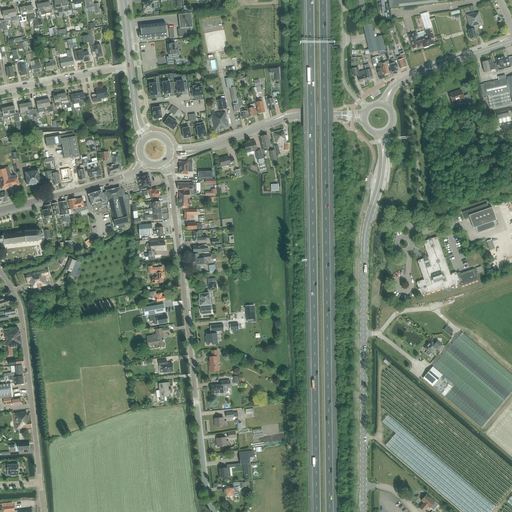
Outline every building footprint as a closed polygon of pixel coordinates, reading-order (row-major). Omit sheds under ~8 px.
[(59,15),(63,15),(62,7),(60,0),(54,1),(55,5),(54,5),(55,14),(58,13),(59,15)] [(60,0),(62,7),(63,12),(68,11),(72,11),(71,6),(68,6),(67,0),(60,0)] [(74,5),(81,4),(80,0),(73,0),(74,4),(71,4),(72,10),(75,9),(74,5)] [(84,0),(85,1),(84,1),(86,8),(87,9),(88,9),(91,9),(90,8),(91,8),(95,7),(94,4),(93,5),(93,3),(92,0),(84,0)] [(153,2),(158,2),(157,0),(149,0),(150,2),(143,3),(144,12),(154,11),(153,2)] [(354,0),(356,13),(364,12),(364,6),(361,6),(361,3),(362,3),(361,0),(354,0)] [(388,0),(389,8),(447,1),(446,0),(388,0)] [(49,2),(43,3),(45,11),(45,13),(47,13),(50,12),(51,15),(54,14),(53,9),(51,9),(49,2)] [(45,13),(45,11),(43,3),(37,5),(38,11),(36,11),(37,18),(41,17),(41,15),(46,14),(45,13)] [(21,15),(19,16),(20,22),(23,22),(25,22),(25,21),(26,21),(26,20),(26,17),(25,14),(27,14),(26,7),(25,7),(24,6),(24,7),(23,7),(22,7),(20,8),(21,15)] [(32,6),(26,7),(27,14),(29,14),(31,21),(34,21),(35,26),(38,25),(37,19),(35,19),(34,12),(32,6)] [(7,30),(6,25),(8,23),(7,23),(8,21),(11,21),(10,17),(9,10),(2,12),(4,19),(4,21),(5,23),(2,23),(3,29),(4,31),(7,30)] [(474,27),(482,25),(479,13),(475,14),(475,13),(466,15),(470,28),(470,27),(470,29),(468,30),(470,39),(476,37),(474,28),(474,27)] [(186,28),(193,28),(191,14),(178,15),(180,29),(179,29),(178,31),(178,37),(187,36),(186,28)] [(167,36),(165,23),(143,25),(143,26),(139,26),(139,30),(139,33),(139,39),(167,36)] [(370,53),(385,49),(382,36),(376,37),(375,36),(374,36),(371,24),(363,26),(370,53)] [(416,33),(409,35),(413,49),(420,46),(420,45),(422,45),(423,48),(429,46),(429,45),(434,44),(432,39),(434,39),(432,33),(431,33),(429,29),(425,31),(426,33),(425,33),(424,31),(417,33),(418,36),(417,37),(416,33)] [(69,49),(73,48),(72,46),(73,46),(71,39),(67,40),(64,41),(65,42),(67,42),(69,49)] [(174,40),(167,41),(169,57),(166,57),(167,62),(173,61),(173,57),(178,56),(178,50),(175,50),(174,40)] [(97,58),(103,56),(100,45),(91,47),(92,52),(95,52),(97,58)] [(66,51),(68,59),(60,60),(61,68),(74,65),(71,50),(66,51)] [(83,50),(74,52),(76,61),(79,60),(79,61),(83,60),(85,60),(85,62),(90,61),(89,55),(88,52),(84,53),(83,50)] [(400,56),(397,58),(400,69),(401,68),(401,69),(404,68),(403,67),(406,66),(404,60),(406,59),(403,51),(399,52),(400,56)] [(20,64),(18,56),(14,57),(15,65),(18,64),(20,76),(27,74),(25,66),(25,63),(21,64),(20,64)] [(501,68),(507,66),(506,63),(504,56),(495,59),(496,63),(497,65),(500,65),(501,68)] [(397,68),(398,68),(396,63),(396,64),(395,60),(394,61),(394,58),(391,59),(391,62),(392,64),(389,65),(392,72),(397,70),(397,68)] [(35,61),(30,62),(31,67),(32,73),(41,71),(40,65),(40,63),(39,63),(39,59),(34,60),(35,61)] [(46,71),(56,69),(55,63),(53,63),(53,59),(49,60),(50,63),(45,64),(46,71)] [(491,70),(494,70),(492,60),(487,61),(482,62),(484,72),(491,71),(491,70)] [(390,66),(389,65),(388,61),(382,62),(382,63),(383,67),(382,68),(384,75),(389,73),(387,67),(390,66)] [(385,78),(384,75),(382,68),(383,67),(382,63),(377,64),(378,68),(377,69),(380,79),(385,78)] [(365,70),(368,80),(373,79),(370,69),(368,69),(367,65),(364,65),(365,70)] [(8,78),(14,77),(12,67),(6,68),(8,78)] [(279,68),(269,69),(270,73),(275,73),(276,81),(280,80),(279,68)] [(365,70),(359,72),(358,68),(352,70),(354,77),(357,76),(357,78),(358,77),(359,82),(368,80),(365,70)] [(480,84),(483,96),(488,95),(490,108),(511,104),(509,94),(511,94),(511,100),(511,76),(507,77),(507,80),(506,80),(504,73),(491,76),(493,82),(480,84)] [(238,103),(235,87),(234,87),(232,77),(226,79),(227,88),(230,88),(233,104),(234,112),(239,111),(238,103)] [(184,89),(187,89),(187,83),(183,83),(183,81),(176,82),(178,93),(184,92),(184,89)] [(174,82),(169,83),(169,82),(163,82),(164,94),(171,93),(170,90),(175,90),(174,82)] [(149,84),(150,88),(150,89),(150,91),(150,92),(151,96),(154,95),(155,95),(157,95),(157,93),(160,92),(159,83),(149,84)] [(193,95),(193,96),(195,96),(195,99),(202,98),(202,95),(203,95),(202,87),(197,88),(197,85),(191,86),(192,93),(193,95)] [(107,92),(107,91),(106,89),(95,90),(96,94),(92,95),(93,103),(102,101),(101,99),(109,98),(107,92)] [(464,103),(470,101),(468,95),(463,96),(461,90),(449,94),(452,104),(463,100),(464,103)] [(66,93),(60,94),(62,104),(66,103),(67,108),(68,108),(71,108),(71,107),(69,99),(67,99),(66,95),(66,93)] [(55,103),(52,103),(53,104),(54,111),(54,115),(58,114),(56,107),(59,107),(59,105),(62,104),(60,94),(53,96),(54,98),(55,103)] [(83,102),(85,102),(83,94),(80,94),(72,95),(74,108),(80,107),(80,106),(84,105),(83,102)] [(268,110),(275,109),(273,98),(269,99),(268,96),(265,97),(268,110)] [(49,99),(43,100),(45,112),(49,111),(49,112),(54,111),(53,104),(50,105),(49,99)] [(219,111),(227,109),(225,99),(217,100),(219,111)] [(258,113),(265,112),(262,99),(259,99),(260,102),(256,102),(258,113)] [(36,109),(35,109),(36,113),(37,113),(45,112),(43,100),(36,102),(38,109),(36,109)] [(32,103),(25,104),(27,111),(28,115),(33,114),(34,118),(37,117),(36,113),(35,109),(33,110),(32,103)] [(14,106),(8,107),(10,115),(10,117),(14,116),(15,122),(17,128),(20,127),(21,127),(20,121),(19,117),(18,113),(16,113),(14,106)] [(8,107),(2,108),(3,116),(2,116),(3,119),(10,117),(10,115),(8,107)] [(153,115),(154,119),(155,119),(155,120),(159,119),(159,118),(162,118),(160,107),(152,108),(153,112),(153,113),(153,115)] [(243,119),(249,118),(247,108),(241,110),(243,119)] [(224,128),(228,128),(225,113),(221,113),(215,114),(214,111),(212,112),(212,114),(212,115),(215,130),(220,129),(221,130),(223,130),(224,128)] [(499,124),(511,121),(509,113),(497,116),(499,124)] [(164,124),(173,130),(177,124),(168,118),(164,124)] [(206,136),(204,125),(197,127),(199,138),(204,137),(206,136)] [(182,129),(184,139),(185,139),(185,138),(188,138),(190,137),(191,137),(189,127),(182,129)] [(275,144),(287,140),(283,129),(272,133),(275,144)] [(74,134),(60,136),(45,139),(46,147),(62,144),(64,159),(79,157),(75,137),(74,137),(74,134)] [(263,148),(264,151),(268,151),(267,148),(270,147),(268,135),(260,137),(263,148)] [(251,142),(251,143),(244,145),(246,152),(255,150),(257,160),(263,158),(260,149),(257,150),(255,141),(251,142)] [(114,164),(107,166),(108,168),(107,168),(108,169),(109,175),(113,174),(114,174),(122,172),(122,171),(122,170),(121,168),(119,164),(120,164),(118,154),(116,154),(113,155),(112,155),(114,164)] [(83,165),(87,166),(90,179),(101,176),(96,158),(91,159),(92,162),(89,163),(87,156),(82,158),(83,165)] [(229,167),(235,166),(233,158),(229,159),(228,156),(225,157),(224,157),(218,158),(221,168),(229,166),(229,167)] [(179,162),(179,174),(187,174),(188,174),(188,171),(191,171),(192,160),(188,159),(188,162),(180,161),(179,161),(179,162)] [(64,163),(58,165),(58,169),(60,169),(62,181),(71,179),(69,167),(65,168),(64,163)] [(0,179),(2,189),(19,185),(17,178),(16,178),(16,176),(12,177),(11,175),(10,175),(8,167),(0,169),(0,179)] [(212,170),(198,170),(198,179),(212,179),(212,170)] [(42,183),(43,182),(42,178),(42,177),(39,178),(38,171),(25,173),(27,186),(40,184),(40,183),(42,183)] [(53,185),(60,184),(58,173),(52,174),(51,171),(45,172),(47,182),(51,181),(53,180),(53,185)] [(149,175),(137,177),(139,184),(140,190),(152,187),(149,175)] [(189,189),(189,192),(190,192),(196,195),(195,186),(195,183),(193,183),(177,183),(178,190),(189,189)] [(106,192),(105,192),(109,206),(108,206),(109,210),(111,209),(115,227),(129,223),(127,215),(129,214),(130,196),(129,196),(129,198),(126,198),(125,194),(124,190),(123,189),(121,188),(120,189),(120,187),(106,191),(106,192)] [(149,195),(150,198),(159,196),(158,191),(157,191),(157,189),(152,190),(152,189),(147,190),(148,191),(143,192),(144,196),(149,195)] [(107,210),(109,210),(108,206),(109,206),(105,192),(102,193),(102,191),(89,195),(89,196),(93,210),(94,211),(95,212),(96,212),(97,212),(98,211),(99,210),(99,209),(99,208),(106,206),(107,210)] [(190,199),(190,192),(189,192),(179,192),(179,209),(188,209),(188,204),(189,204),(189,199),(190,199)] [(76,199),(75,199),(78,213),(81,212),(81,215),(87,214),(86,210),(88,209),(87,203),(84,203),(82,198),(76,199)] [(78,213),(75,199),(69,200),(70,209),(74,209),(75,213),(78,213)] [(66,201),(59,203),(62,215),(65,215),(66,217),(67,221),(70,220),(69,209),(68,210),(66,201)] [(58,219),(60,225),(61,225),(58,208),(57,203),(52,204),(53,209),(55,215),(57,215),(58,219)] [(470,210),(463,212),(465,220),(470,218),(473,228),(477,227),(479,232),(495,227),(492,222),(496,220),(492,208),(492,207),(489,208),(487,204),(470,210)] [(52,215),(50,205),(44,206),(45,210),(43,210),(44,217),(45,217),(45,220),(49,219),(48,216),(52,215)] [(197,212),(200,212),(200,209),(196,209),(183,209),(184,220),(194,220),(193,215),(197,215),(197,212)] [(152,224),(138,225),(139,235),(152,234),(152,224)] [(156,231),(153,231),(153,236),(160,235),(160,237),(164,237),(163,227),(156,227),(156,231)] [(17,244),(18,244),(18,243),(21,242),(22,243),(22,242),(25,242),(26,243),(27,243),(27,242),(30,242),(30,243),(31,243),(31,241),(34,241),(34,242),(35,242),(35,241),(37,241),(37,242),(38,242),(38,241),(40,240),(41,240),(42,240),(41,239),(42,237),(43,237),(44,236),(43,236),(43,234),(43,233),(43,232),(42,233),(41,231),(41,230),(40,230),(40,231),(37,230),(37,229),(36,229),(36,230),(34,230),(34,229),(33,229),(33,230),(30,230),(30,229),(29,229),(29,231),(26,231),(26,230),(25,230),(24,231),(24,232),(21,232),(21,231),(20,231),(20,232),(17,233),(17,231),(16,231),(16,233),(12,233),(12,232),(11,232),(11,233),(8,234),(8,233),(7,233),(7,234),(4,234),(4,233),(3,233),(3,235),(0,235),(0,242),(3,242),(4,245),(4,244),(8,244),(8,245),(9,244),(9,243),(12,243),(12,244),(13,244),(13,243),(17,243),(17,244)] [(194,242),(206,241),(206,235),(203,235),(203,230),(199,230),(193,230),(193,234),(194,242)] [(451,275),(445,260),(446,260),(445,258),(444,258),(437,238),(436,237),(431,239),(430,238),(429,239),(424,241),(423,243),(426,250),(428,257),(427,257),(423,258),(423,259),(418,260),(417,262),(424,279),(417,282),(416,283),(418,287),(417,287),(418,289),(421,295),(422,296),(444,288),(444,289),(448,287),(460,283),(461,287),(478,281),(474,269),(457,275),(456,272),(455,272),(451,274),(452,275),(451,275)] [(495,246),(492,237),(487,239),(490,248),(495,246)] [(148,254),(145,254),(145,257),(148,257),(149,257),(149,256),(155,255),(155,250),(161,250),(165,250),(164,242),(159,242),(159,240),(156,240),(149,241),(150,243),(148,243),(148,244),(147,244),(147,245),(147,248),(148,249),(148,251),(148,254)] [(194,270),(201,269),(200,267),(204,267),(204,266),(208,266),(207,260),(211,259),(216,258),(215,253),(199,255),(199,254),(192,255),(192,260),(192,265),(193,265),(194,270)] [(80,262),(69,258),(64,269),(75,274),(80,262)] [(165,278),(164,272),(163,272),(162,267),(158,267),(152,267),(152,266),(148,266),(148,274),(155,273),(156,276),(156,278),(152,278),(152,283),(163,282),(163,278),(165,278)] [(30,282),(31,285),(32,285),(33,289),(48,285),(46,277),(49,276),(48,268),(24,274),(26,282),(30,282)] [(209,283),(210,291),(217,290),(216,283),(209,283)] [(150,292),(150,295),(150,296),(150,297),(150,298),(151,298),(152,299),(153,298),(156,297),(156,302),(165,300),(165,296),(165,294),(164,293),(162,293),(162,292),(156,293),(155,291),(150,292)] [(201,312),(201,311),(211,310),(212,310),(212,306),(212,302),(212,299),(210,295),(210,293),(199,294),(200,300),(199,300),(199,306),(200,306),(201,312)] [(1,297),(0,296),(0,305),(1,307),(2,307),(10,304),(8,298),(2,300),(1,297)] [(144,308),(140,308),(141,315),(145,315),(149,315),(162,313),(165,312),(164,304),(144,307),(144,308)] [(254,306),(246,306),(247,320),(251,320),(251,322),(255,322),(254,306)] [(0,321),(9,320),(8,315),(15,314),(14,308),(4,310),(4,311),(0,312),(0,321)] [(162,313),(149,315),(150,321),(154,321),(154,324),(158,324),(167,322),(168,321),(168,318),(167,318),(166,316),(163,316),(162,313)] [(206,334),(206,338),(205,338),(205,343),(206,344),(207,345),(208,345),(209,344),(210,343),(210,342),(212,342),(212,344),(217,344),(216,331),(223,330),(223,324),(210,325),(211,334),(206,334)] [(155,330),(156,334),(152,335),(146,336),(147,340),(146,340),(147,346),(155,345),(156,348),(158,348),(164,347),(162,333),(169,332),(168,328),(155,330)] [(12,356),(11,347),(22,346),(20,333),(19,333),(19,330),(4,331),(5,338),(6,338),(6,342),(5,342),(7,357),(12,356)] [(511,392),(511,375),(462,333),(462,332),(423,378),(481,428),(511,392)] [(429,356),(431,354),(435,348),(438,350),(442,346),(437,342),(435,344),(431,340),(424,348),(428,351),(426,353),(426,355),(428,356),(429,356)] [(209,372),(220,371),(219,365),(218,366),(218,361),(219,361),(218,350),(211,351),(211,357),(209,357),(210,362),(209,362),(209,372)] [(162,366),(163,373),(173,372),(172,363),(170,363),(167,363),(167,360),(164,360),(158,360),(159,366),(162,366)] [(15,372),(14,373),(9,373),(9,376),(23,374),(22,365),(14,366),(15,372)] [(14,385),(24,384),(23,376),(17,376),(17,375),(9,376),(9,381),(14,380),(14,385)] [(221,385),(211,386),(212,394),(217,394),(223,393),(223,388),(230,387),(229,380),(221,381),(221,385)] [(169,383),(159,384),(161,401),(164,401),(164,397),(169,396),(168,386),(169,386),(169,383)] [(11,384),(0,384),(0,398),(4,398),(12,397),(13,397),(13,396),(11,384)] [(13,400),(12,397),(4,398),(4,405),(13,404),(13,406),(22,405),(21,399),(13,400)] [(15,430),(32,428),(31,420),(30,420),(29,415),(27,416),(26,411),(13,413),(15,430)] [(215,427),(227,425),(227,421),(224,421),(224,418),(214,419),(215,427)] [(217,447),(229,445),(229,441),(226,441),(226,437),(216,438),(217,447)] [(14,447),(15,447),(15,446),(18,446),(18,452),(24,451),(24,450),(29,450),(30,450),(29,442),(18,443),(15,443),(9,444),(9,448),(14,447)] [(253,451),(239,452),(239,455),(240,463),(240,464),(243,464),(247,463),(250,463),(250,457),(253,457),(253,451)] [(7,465),(8,471),(10,470),(10,476),(12,476),(15,476),(15,475),(18,475),(18,468),(18,465),(15,465),(15,463),(11,464),(11,465),(7,465)] [(230,472),(228,472),(227,468),(219,468),(220,478),(230,477),(230,472)] [(225,489),(224,490),(224,494),(225,494),(225,497),(227,497),(228,498),(230,497),(231,496),(234,496),(234,492),(238,491),(238,487),(240,486),(240,482),(232,483),(233,487),(224,488),(225,489)] [(423,503),(419,508),(424,511),(429,506),(433,510),(438,504),(426,495),(421,501),(423,503)] [(12,503),(2,504),(2,507),(2,511),(7,511),(14,511),(14,505),(13,506),(12,503)]
